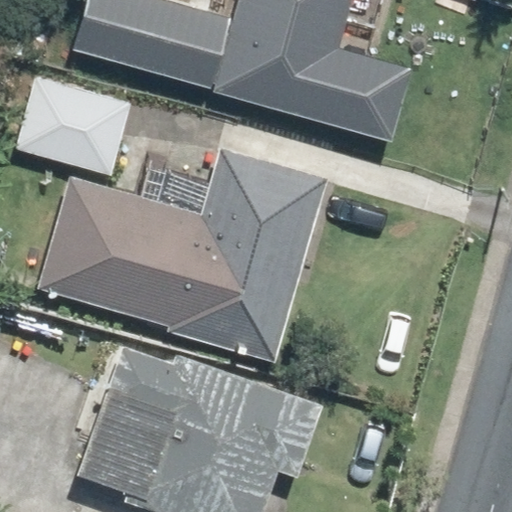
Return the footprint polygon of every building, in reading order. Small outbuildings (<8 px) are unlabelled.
[(202,89),(221,13),(172,0),(66,0),(53,50),(202,89)] [(351,0),(224,0),(221,13),(202,89),(388,136),(406,65),(339,48),(351,0)] [(24,74),(7,139),(113,168),(130,102),(24,74)] [(195,211),(65,174),(36,277),(272,345),(320,176),(214,146),(195,211)] [(106,341),(60,481),(153,511),(261,511),(276,468),(291,473),(312,409),(106,341)]
